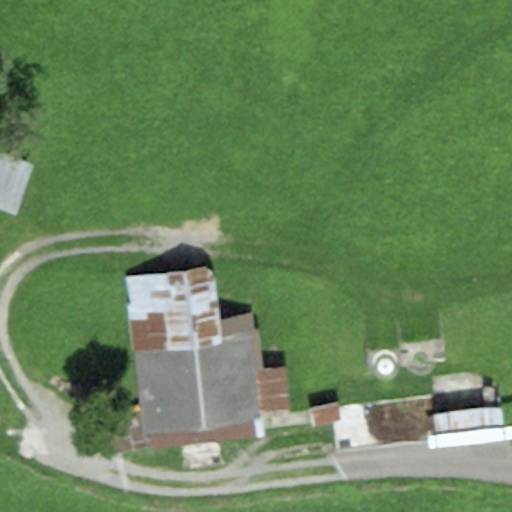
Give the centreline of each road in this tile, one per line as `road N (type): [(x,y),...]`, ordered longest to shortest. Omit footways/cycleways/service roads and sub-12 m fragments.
road 1 (track): [(22,257),(72,242),(188,241),(377,79),(511,5)]
road 2 (track): [(0,360),(65,455),(106,471),(221,483),(422,464),(511,469)]
